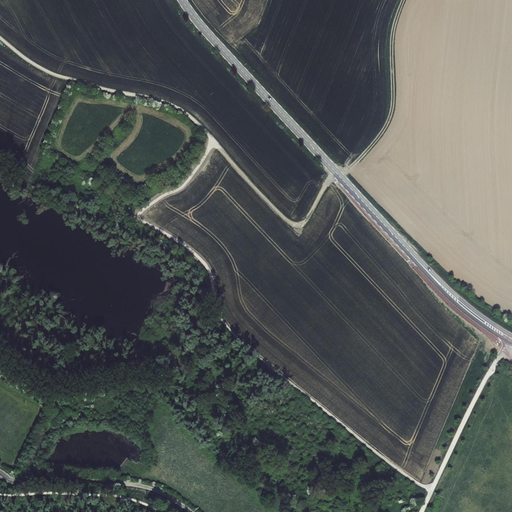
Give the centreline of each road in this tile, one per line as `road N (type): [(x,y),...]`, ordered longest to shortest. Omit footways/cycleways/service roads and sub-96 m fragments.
road 1 (track): [(431,489),(245,346),(220,318),(203,261),(142,221),(140,211),(183,186),(211,138)]
road 2 (track): [(0,37),(54,74),(184,111),(290,223),(306,220),(335,171)]
road 3 (tertiary): [(182,0),(416,259)]
road 4 (unknown): [(0,475),(144,484),(190,511)]
road 5 (track): [(340,176),(388,121),(392,33),(403,0)]
road 6 (tertiary): [(416,259),(459,309),(511,344)]
road 7 (tertiary): [(511,335),(416,259)]
